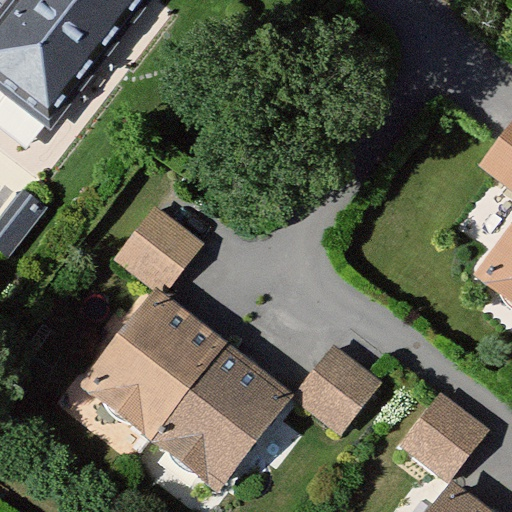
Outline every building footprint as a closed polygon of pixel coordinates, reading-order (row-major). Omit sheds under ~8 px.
[(147,0),(18,0),(0,24),(0,70),(58,115),(147,0)] [(121,252),(172,288),(211,235),(160,198),(121,252)] [(511,215),(473,266),(511,295),(511,215)] [(299,389),(146,279),(70,385),(223,495),(299,389)] [(347,431),(389,374),(337,337),(296,394),(347,431)] [(501,511),(444,470),(413,511),(501,511)]
